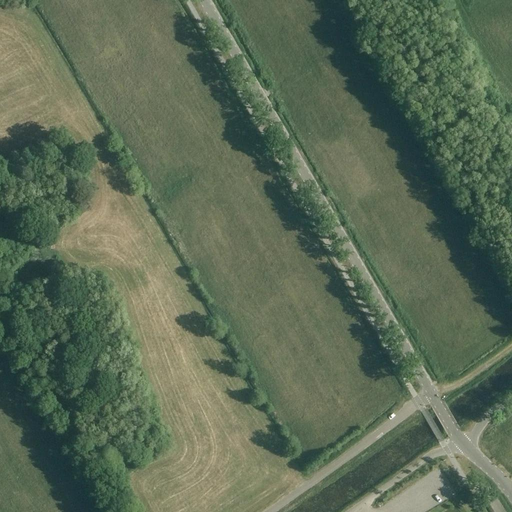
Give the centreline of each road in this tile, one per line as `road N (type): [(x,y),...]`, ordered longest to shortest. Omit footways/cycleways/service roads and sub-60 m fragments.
road 1 (tertiary): [(432,395),(203,0)]
road 2 (track): [(0,305),(118,511)]
road 3 (unclassified): [(269,511),(432,395)]
